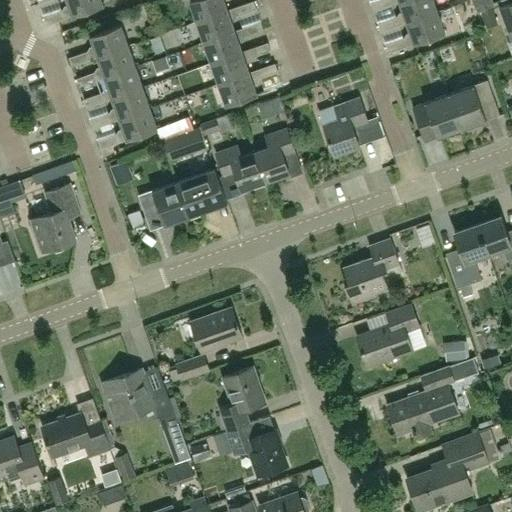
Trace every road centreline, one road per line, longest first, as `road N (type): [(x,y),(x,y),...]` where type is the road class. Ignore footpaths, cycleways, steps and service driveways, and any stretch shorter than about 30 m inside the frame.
road 1 (residential): [(359,511),(262,243)]
road 2 (residential): [(132,289),(50,54),(30,35)]
road 3 (residential): [(419,187),(351,0)]
road 4 (residential): [(262,243),(419,187)]
road 5 (residential): [(0,336),(132,289)]
road 6 (residential): [(132,289),(262,243)]
